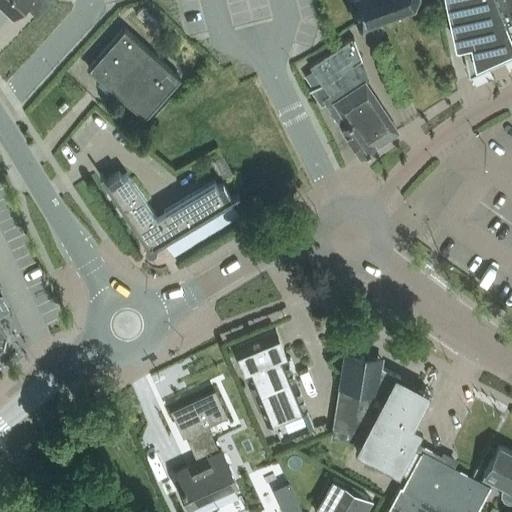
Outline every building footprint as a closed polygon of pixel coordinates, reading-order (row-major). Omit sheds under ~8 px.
[(0,0),(0,3),(13,15),(23,4),(36,16),(50,2),(49,0),(0,0)] [(349,0),(359,25),(413,5),(415,0),(349,0)] [(511,27),(509,19),(508,16),(501,0),(448,0),(458,44),(460,44),(459,42),(463,42),(471,74),(511,55),(511,27)] [(142,5),(135,13),(153,29),(160,21),(142,5)] [(88,66),(144,116),(179,77),(123,26),(88,66)] [(321,98),(340,126),(360,155),(375,145),(397,130),(364,81),(353,64),(361,59),(362,59),(353,36),(352,37),(309,65),(312,69),(321,83),(322,84),(329,93),(321,98)] [(312,69),(304,75),(312,87),(321,83),(312,69)] [(233,172),(224,153),(211,160),(220,178),(233,172)] [(175,248),(233,214),(226,201),(239,193),(237,190),(230,195),(223,182),(217,185),(214,180),(156,215),(127,172),(122,176),(118,171),(106,179),(101,172),(99,173),(144,240),(143,242),(143,244),(143,246),(144,248),(146,249),(147,250),(148,250),(150,251),(152,250),(155,249),(156,247),(156,245),(156,243),(156,242),(168,236),(175,248)] [(286,358),(275,330),(235,346),(266,422),(272,420),(280,437),(313,424),(296,382),(291,370),(295,369),(290,357),(286,358)] [(331,431),(331,436),(359,441),(394,373),(382,367),(383,357),(365,354),(364,356),(344,353),(339,387),(331,431)] [(359,441),(354,449),(368,457),(406,477),(401,486),(400,485),(385,511),(435,511),(439,506),(449,511),(475,511),(490,485),(494,478),(495,478),(505,484),(501,491),(502,496),(504,500),(508,502),(511,502),(511,451),(498,444),(483,472),(485,473),(479,484),(451,469),(455,462),(415,440),(421,429),(412,424),(426,397),(424,396),(427,391),(420,387),(417,393),(406,387),(405,388),(394,382),(397,376),(399,377),(400,376),(394,373),(359,441)] [(214,389),(171,409),(183,435),(185,434),(197,461),(174,472),(189,503),(191,502),(195,511),(198,511),(237,494),(231,483),(235,482),(221,450),(219,451),(206,424),(226,415),(214,389)] [(332,478),(314,509),(318,511),(352,511),(354,509),(358,511),(366,511),(372,501),(332,478)] [(288,481),(272,488),(283,511),(300,511),(302,511),(288,481)]
